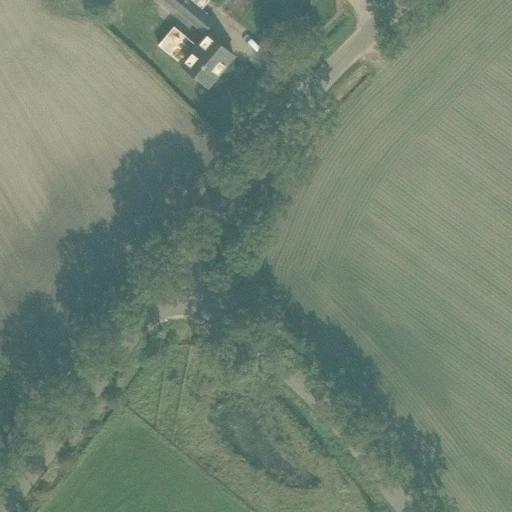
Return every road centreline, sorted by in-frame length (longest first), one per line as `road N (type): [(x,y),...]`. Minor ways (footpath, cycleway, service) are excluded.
road 1 (unclassified): [(170,285),(303,100),(407,0)]
road 2 (unclassified): [(406,511),(328,408),(170,285)]
road 3 (unclassified): [(0,511),(170,285)]
